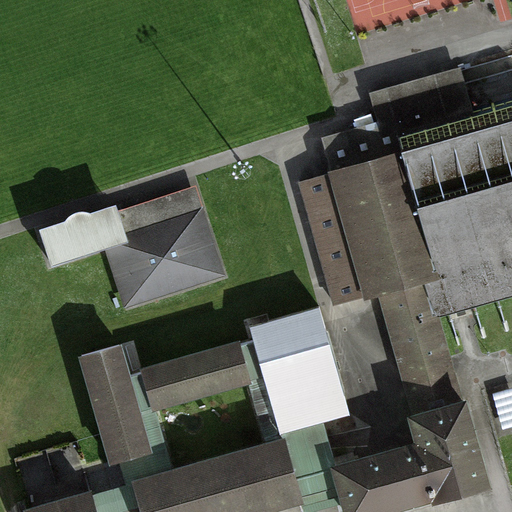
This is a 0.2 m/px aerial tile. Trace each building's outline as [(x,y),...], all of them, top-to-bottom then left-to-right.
[(381,125),(325,140),(367,293),(381,289),(414,409),(458,397),(435,313),(511,291),(511,110),(471,121),(459,75),(374,99),(381,125)] [(233,285),(203,185),(42,233),(55,276),(109,260),(126,316),(233,285)] [(317,309),(251,328),(281,430),(322,419),(346,411),(317,309)] [(237,342),(143,370),(154,407),(248,378),(237,342)] [(114,347),(79,358),(112,461),(147,450),(114,347)] [(421,443),(335,466),(345,502),(347,511),(382,511),(484,485),(462,403),(414,416),(421,443)] [(322,419),(281,430),(283,441),(300,501),(303,511),(310,511),(345,502),(335,466),(322,419)] [(283,441),(135,481),(142,511),(256,511),(300,501),(283,441)] [(90,511),(86,495),(26,509),(26,511),(90,511)]
